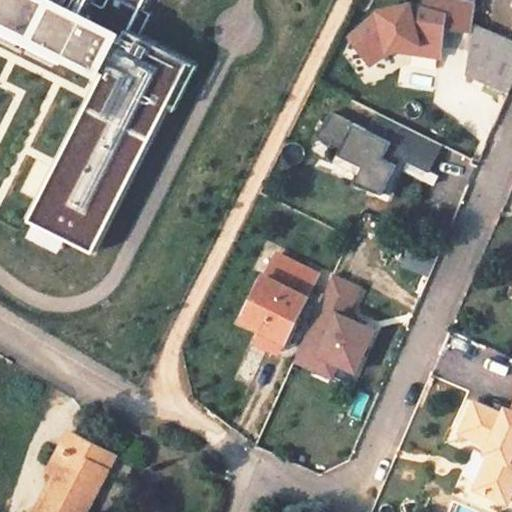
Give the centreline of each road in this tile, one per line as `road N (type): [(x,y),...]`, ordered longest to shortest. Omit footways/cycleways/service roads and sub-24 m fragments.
road 1 (residential): [(255,468),(349,496),(511,137)]
road 2 (residential): [(163,406),(162,362),(346,0)]
road 3 (residential): [(163,406),(130,405),(0,334)]
